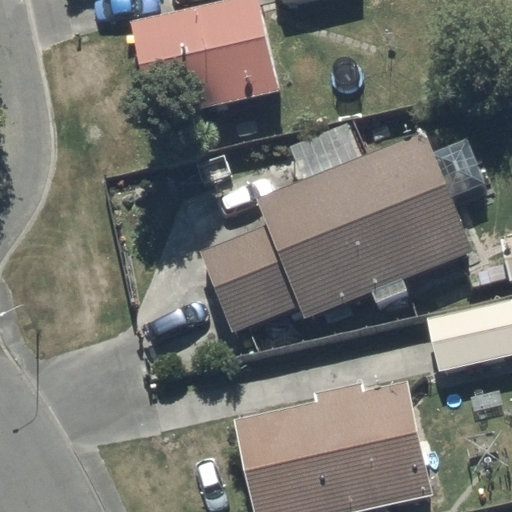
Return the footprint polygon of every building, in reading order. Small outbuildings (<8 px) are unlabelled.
[(280,0),(283,14),(345,0),(280,0)] [(135,38),(155,135),(281,109),(261,12),(135,38)] [(424,150),(260,215),(269,240),(199,267),(232,349),(301,321),(307,337),(374,310),(377,319),(410,306),(406,295),(472,269),(424,150)] [(510,287),(511,295),(511,252),(502,255),(504,262),(490,265),(496,290),(510,287)] [(511,313),(427,333),(439,386),(511,368),(511,313)] [(235,437),(251,511),(422,511),(435,509),(409,397),(366,407),(364,396),(315,407),(318,418),(235,437)]
